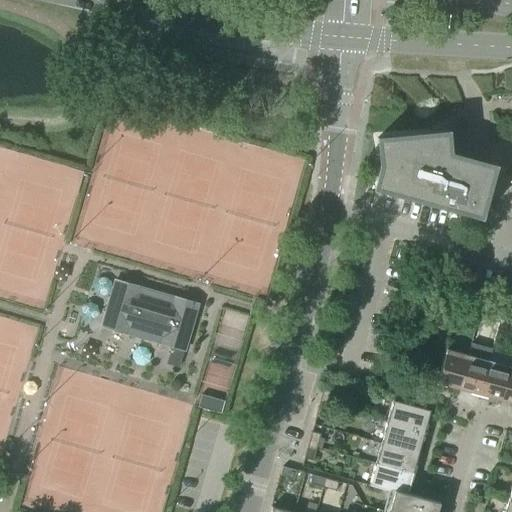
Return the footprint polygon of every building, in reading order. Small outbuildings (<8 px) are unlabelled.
[(448,131),(427,133),(422,133),(422,136),(410,137),(410,135),(387,137),(387,138),(376,138),(379,166),(378,166),(372,189),(479,218),(494,166),(449,154),(449,155),(448,154),(446,134),(448,134),(448,131)] [(131,285),(114,280),(100,328),(117,333),(120,325),(168,339),(166,347),(183,352),(196,304),(179,299),(177,307),(129,293),(131,285)] [(406,289),(404,299),(414,301),(416,291),(406,289)] [(470,306),(458,303),(455,312),(468,315),(470,306)] [(486,320),(498,324),(501,315),(488,311),(486,320)] [(511,317),(501,315),(498,324),(510,327),(511,320),(511,317)] [(436,383),(457,389),(466,355),(445,349),(436,383)] [(457,389),(478,395),(487,361),(466,355),(457,389)] [(499,401),(511,404),(511,356),(511,357),(509,367),(499,401)] [(478,395),(499,401),(509,367),(487,361),(478,395)] [(322,390),(318,404),(327,406),(331,393),(322,390)] [(222,401),(199,395),(195,406),(218,413),(222,401)] [(288,511),(270,507),(269,511),(436,511),(439,503),(406,494),(429,411),(391,400),(368,486),(392,492),(386,511),(288,511)] [(327,406),(318,404),(314,417),(323,420),(327,406)] [(310,432),(307,445),(316,448),(319,434),(310,432)] [(316,448),(307,445),(303,459),(312,461),(316,448)] [(281,467),(279,476),(292,480),(295,471),(281,467)] [(308,484),(322,488),(324,479),(311,475),(308,484)] [(324,479),(322,488),(335,491),(338,482),(324,479)] [(511,511),(511,479),(503,511),(511,511)] [(474,502),(471,511),(482,511),(485,504),(474,502)]
